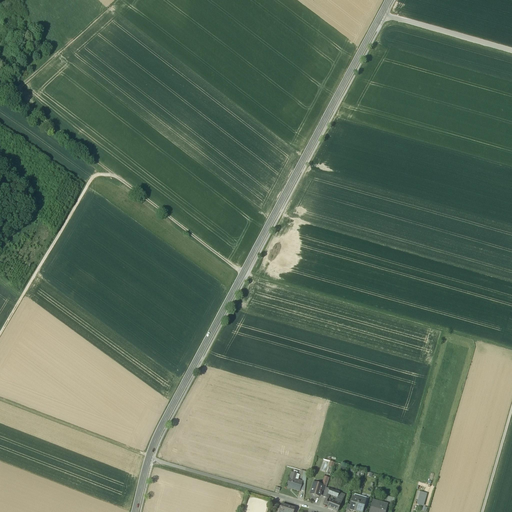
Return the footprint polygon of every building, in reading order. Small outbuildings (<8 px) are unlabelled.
[(335,468),(335,461),(323,460),(322,471),(325,471),(325,467),(335,468)] [(296,475),(291,473),(290,479),(289,479),(286,488),(292,490),(299,492),(300,491),(302,484),(302,483),(295,480),(296,475)] [(322,487),(313,484),(311,491),(314,498),(317,496),(319,497),(321,490),(322,487)] [(421,493),(417,505),(422,506),(425,494),(421,493)] [(359,500),(353,498),(351,505),(349,510),(355,511),(359,500)] [(365,502),(359,500),(355,511),(362,511),(363,509),(365,502)] [(378,502),(373,500),(369,511),(385,511),(386,509),(377,506),(378,502)] [(332,501),(331,501),(329,505),(328,508),(336,511),(340,505),(335,503),(332,501)]
